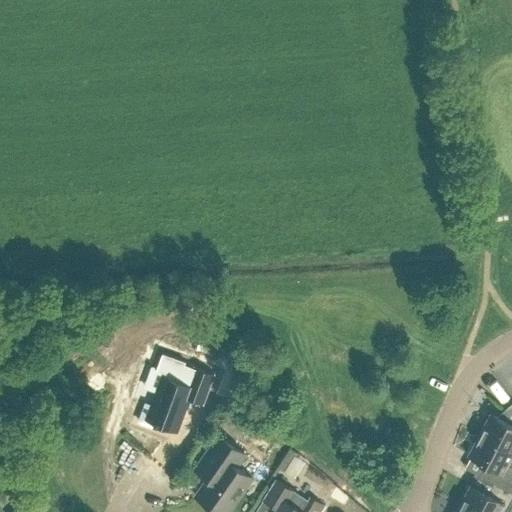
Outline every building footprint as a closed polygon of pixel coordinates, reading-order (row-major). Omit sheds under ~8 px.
[(180,301),(164,320),(176,330),(185,318),(201,331),(211,319),(192,303),(188,307),(180,301)] [(205,398),(215,372),(196,365),(189,384),(164,374),(148,418),(177,429),(191,393),(205,398)] [(491,411),(479,434),(511,451),(511,402),(506,407),(497,414),(491,411)] [(197,496),(220,511),(226,511),(252,476),(237,465),(246,452),(220,434),(196,469),(210,478),(197,496)] [(497,485),(511,491),(511,466),(507,464),(511,452),(511,451),(479,434),(468,454),(485,463),(479,475),(497,485)] [(277,466),(286,472),(298,453),(290,447),(277,466)] [(275,507),(271,511),(320,511),(325,505),(315,499),(313,503),(308,500),(294,491),(295,489),(278,478),(265,498),(264,500),(275,507)] [(470,484),(459,505),(472,511),(498,511),(500,510),(503,511),(511,511),(511,491),(497,485),(492,495),(470,484)]
